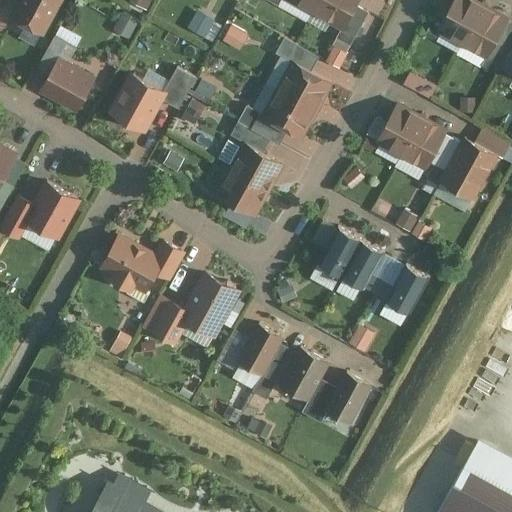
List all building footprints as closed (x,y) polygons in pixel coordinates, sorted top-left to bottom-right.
[(46,37),(64,0),(21,0),(12,18),(46,37)] [(135,0),(149,8),(154,0),(135,0)] [(292,0),(315,13),(322,0),(292,0)] [(344,28),(357,4),(358,0),(322,0),(315,13),(344,28)] [(466,42),(488,4),(480,0),(456,0),(440,28),(466,42)] [(354,44),(371,11),(357,4),(344,28),(339,36),(354,44)] [(489,56),(511,18),(488,4),(466,42),(489,56)] [(200,34),(218,29),(213,10),(195,15),(200,34)] [(127,11),(119,28),(133,35),(142,18),(127,11)] [(233,24),(228,41),(246,47),(251,30),(233,24)] [(76,32),(63,26),(52,48),(64,55),(76,32)] [(295,61),(314,71),(322,56),(287,37),(279,52),(295,61)] [(345,66),(352,50),(338,44),(330,60),(345,66)] [(78,110),(97,76),(61,55),(41,89),(78,110)] [(320,110),(336,82),(314,71),(295,61),(279,89),(320,110)] [(136,73),(113,113),(148,133),(166,101),(181,108),(198,76),(180,67),(168,89),(136,73)] [(434,94),(441,82),(414,68),(408,80),(434,94)] [(206,76),(196,91),(199,93),(185,114),(197,121),(220,86),(206,76)] [(394,90),(424,96),(426,88),(396,81),(394,90)] [(320,110),(279,89),(265,114),(283,125),(304,136),(320,110)] [(405,156),(428,115),(400,101),(378,142),(405,156)] [(249,105),(240,121),(271,138),(274,140),(283,125),(265,114),(249,105)] [(430,170),(452,129),(428,115),(405,156),(430,170)] [(245,141),(264,151),(271,138),(240,121),(232,134),(245,141)] [(478,199),(503,154),(468,135),(443,180),(478,199)] [(231,168),(273,191),(287,164),(264,151),(245,141),(231,168)] [(0,195),(23,157),(0,144),(0,195)] [(273,191),(231,168),(216,194),(232,203),(255,216),(258,217),(273,191)] [(64,240),(86,203),(52,184),(40,204),(24,195),(5,227),(25,239),(35,223),(64,240)] [(248,228),(255,216),(232,203),(225,216),(248,228)] [(345,276),(365,240),(341,227),(321,262),(345,276)] [(162,253),(123,233),(102,268),(119,278),(117,282),(134,291),(138,287),(150,293),(158,278),(171,283),(187,253),(167,243),(162,253)] [(368,288),(387,252),(365,240),(345,276),(368,288)] [(412,314),(433,278),(408,265),(388,302),(412,314)] [(245,291),(210,271),(188,309),(166,296),(145,328),(177,346),(190,325),(218,340),(245,291)] [(353,341),(371,349),(380,330),(362,321),(353,341)] [(264,375),(286,337),(261,323),(239,361),(264,375)] [(127,355),(134,333),(122,329),(115,351),(127,355)] [(311,401),(333,363),(303,347),(281,384),(311,401)] [(354,424),(374,386),(348,372),(328,409),(354,424)] [(511,511),(511,453),(487,440),(447,511),(511,511)] [(120,472),(112,485),(144,503),(151,490),(120,472)] [(160,511),(144,503),(112,485),(97,511),(160,511)]
